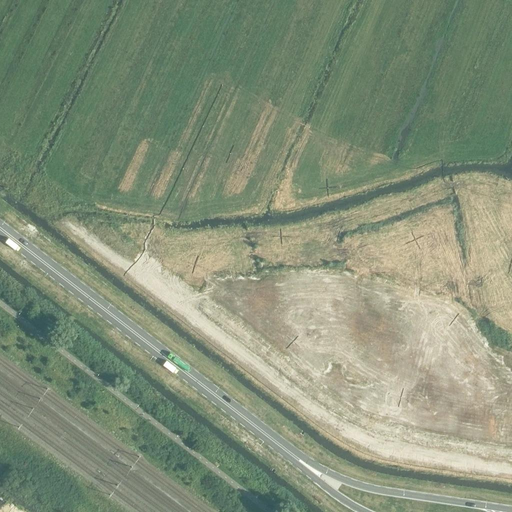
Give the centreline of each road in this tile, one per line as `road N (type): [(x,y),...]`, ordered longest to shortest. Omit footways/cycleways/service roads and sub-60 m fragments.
road 1 (secondary): [(0,228),(303,462)]
road 2 (secondary): [(511,510),(382,491),(303,462)]
